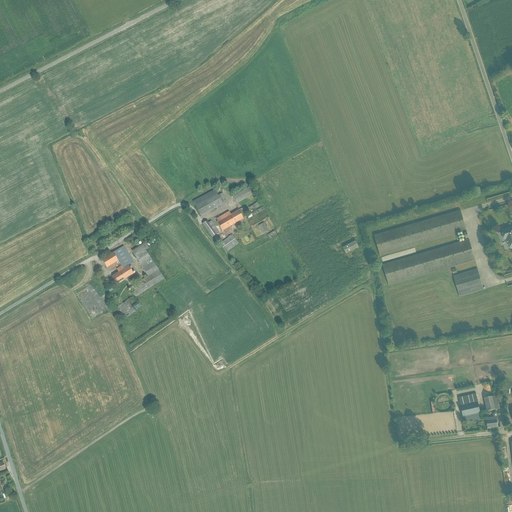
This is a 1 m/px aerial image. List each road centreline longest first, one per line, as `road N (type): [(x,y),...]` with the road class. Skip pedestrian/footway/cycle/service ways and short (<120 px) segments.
road 1 (track): [(199,223),(283,333),(370,288),(396,443),(479,435)]
road 2 (unclassified): [(0,313),(173,206),(192,208),(199,223)]
road 3 (unclassified): [(0,91),(177,0)]
road 4 (unclassified): [(511,153),(459,0)]
